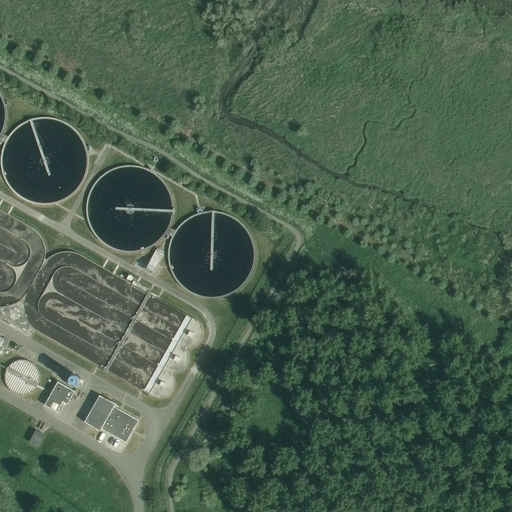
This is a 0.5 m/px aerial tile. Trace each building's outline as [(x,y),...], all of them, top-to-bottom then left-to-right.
[(163,254),(156,250),(146,269),(153,273),(163,254)] [(5,380),(5,381),(6,383),(6,384),(7,386),(8,387),(8,388),(10,390),(11,391),(12,392),(13,393),(15,393),(16,394),(18,394),(19,395),(21,395),(23,395),(24,395),(26,394),(27,394),(29,393),(31,393),(31,392),(33,391),(34,390),(35,389),(36,387),(37,386),(38,385),(39,383),(39,382),(39,380),(39,378),(39,376),(39,375),(39,374),(39,373),(38,371),(37,369),(36,368),(35,366),(34,365),(33,364),(31,363),(30,362),(28,361),(26,361),(25,360),(23,360),(20,360),(19,361),(19,360),(16,361),(15,362),(14,362),(12,363),(11,364),(10,365),(8,367),(8,368),(7,369),(6,370),(6,372),(5,374),(5,375),(5,376),(5,378),(5,379),(5,380)] [(57,413),(63,402),(68,405),(75,392),(58,382),(45,406),(57,413)] [(85,422),(91,426),(101,431),(102,429),(126,443),(139,421),(114,407),(115,405),(99,396),(85,422)] [(36,431),(30,442),(38,447),(44,435),(36,431)]
